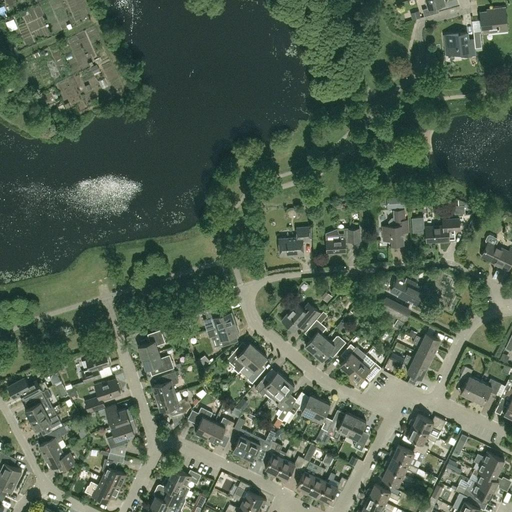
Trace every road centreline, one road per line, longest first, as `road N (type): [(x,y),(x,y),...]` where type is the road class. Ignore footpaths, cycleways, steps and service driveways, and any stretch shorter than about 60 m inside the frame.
road 1 (residential): [(391,412),(317,378),(262,327),(248,301),(256,284),(273,276),(452,264),(487,280),(507,309)]
road 2 (residential): [(276,504),(282,492),(158,440)]
road 3 (residential): [(507,309),(473,323),(430,401)]
